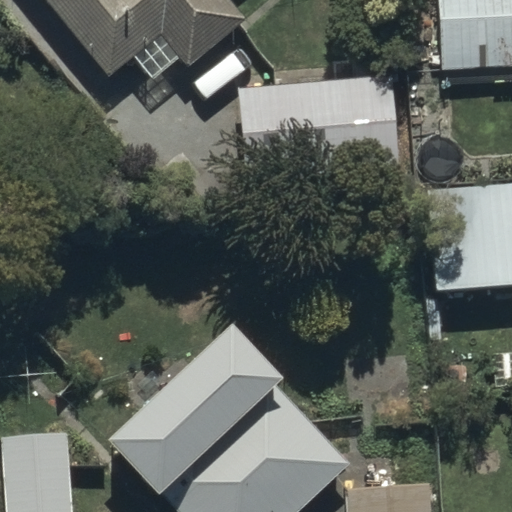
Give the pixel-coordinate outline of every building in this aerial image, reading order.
[(46,0),(108,74),(127,58),(144,80),(175,55),(184,66),(242,18),(226,0),(46,0)] [(511,0),(435,0),(439,72),(511,68),(511,0)] [(391,81),(237,89),(241,173),(396,164),(391,81)] [(511,298),(511,193),(432,198),(438,303),(511,298)] [(232,323),(104,438),(171,511),(299,511),(349,467),(276,387),(283,380),(232,323)] [(75,511),(70,432),(4,436),(8,511),(75,511)] [(438,511),(437,483),(347,488),(348,511),(438,511)]
